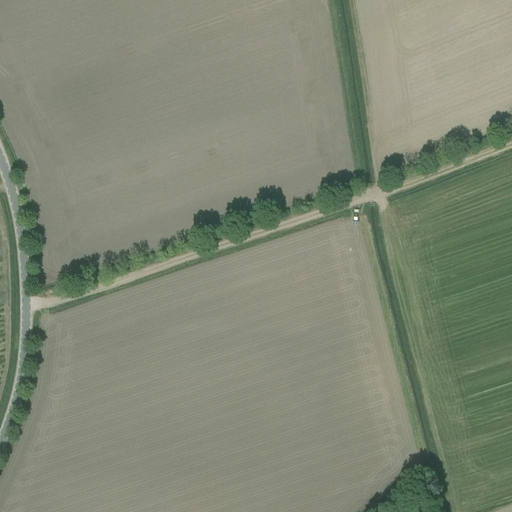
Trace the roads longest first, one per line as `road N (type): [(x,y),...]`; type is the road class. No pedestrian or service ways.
road 1 (track): [(29,305),(374,190)]
road 2 (tertiary): [(0,446),(18,405),(29,305),(18,216),(0,155)]
